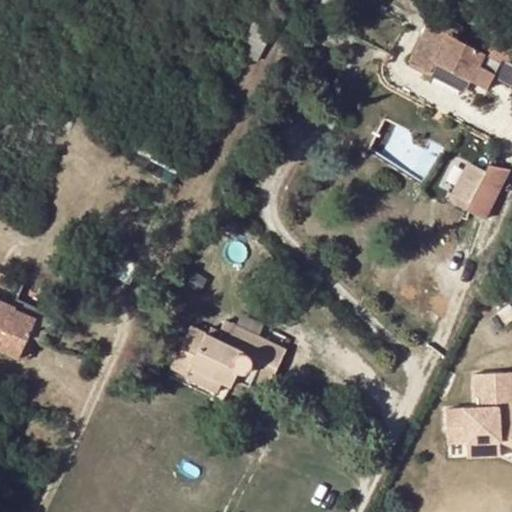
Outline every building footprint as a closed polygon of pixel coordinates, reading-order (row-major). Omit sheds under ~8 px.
[(260,14),(241,50),(259,59),(277,24),(260,14)] [(501,28),(491,16),(481,25),(493,39),(494,37),(498,32),(501,28)] [(511,65),(511,62),(511,38),(498,32),(494,37),(493,39),(485,54),(453,38),(457,30),(433,18),(410,62),(429,72),(435,64),(471,82),(473,78),(489,86),(494,76),(511,85),(511,65)] [(300,38),(299,44),(304,49),(311,49),(315,45),(315,39),(313,36),(310,34),(304,34),(300,38)] [(296,79),(311,49),(304,49),(299,44),(284,74),(296,79)] [(464,94),(471,82),(435,64),(429,72),(428,75),(464,94)] [(487,91),(489,86),(473,78),(471,82),(487,91)] [(317,131),(328,106),(287,82),(274,107),(317,131)] [(484,220),(509,169),(489,166),(485,173),(471,202),(455,194),(451,202),(484,220)] [(485,173),(471,166),(455,194),(471,202),(485,173)] [(0,299),(16,306),(18,302),(26,285),(0,274),(0,299)] [(0,303),(15,310),(16,306),(0,299),(0,303)] [(18,302),(16,306),(15,310),(37,319),(47,322),(49,316),(18,302)] [(0,308),(36,322),(37,319),(15,310),(0,303),(0,308)] [(0,349),(20,359),(30,335),(36,322),(0,308),(0,349)] [(45,326),(36,322),(30,335),(39,340),(45,326)] [(269,387),(285,352),(235,327),(234,329),(224,323),(219,334),(208,329),(205,336),(190,329),(173,368),(188,375),(191,368),(223,382),(226,376),(235,380),(250,387),(253,380),(269,387)] [(218,393),(223,382),(191,368),(188,375),(187,378),(218,393)] [(232,386),(235,380),(226,376),(223,382),(232,386)] [(495,448),(511,455),(511,381),(511,380),(470,381),(470,404),(477,403),(478,416),(441,417),(444,451),(462,450),(495,448)] [(495,448),(462,450),(464,466),(497,464),(495,448)]
